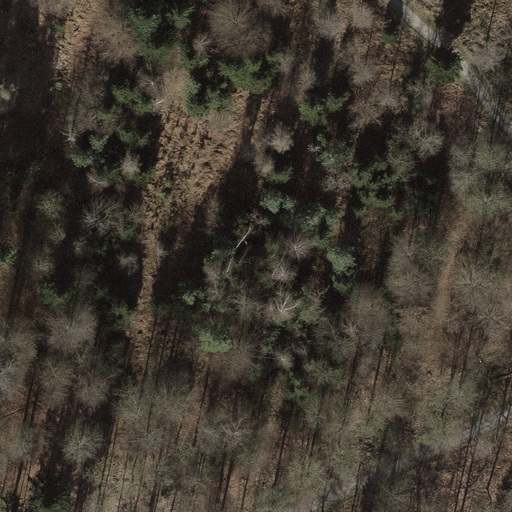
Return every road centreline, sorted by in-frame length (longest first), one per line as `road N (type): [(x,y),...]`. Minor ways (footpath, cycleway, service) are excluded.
road 1 (track): [(511,412),(293,511)]
road 2 (track): [(511,125),(391,0)]
